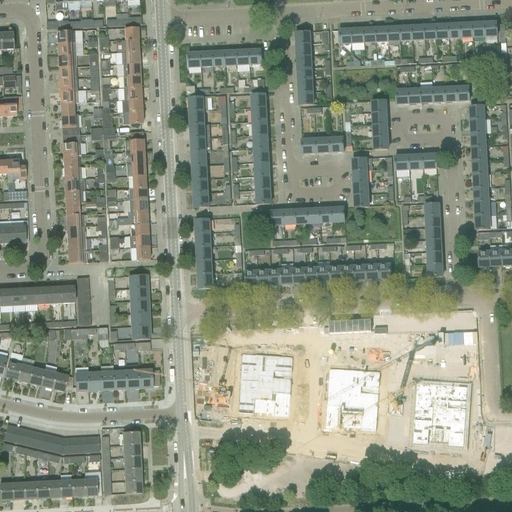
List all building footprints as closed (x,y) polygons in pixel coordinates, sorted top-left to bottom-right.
[(67,3),(66,0),(44,0),(45,4),(55,4),(55,10),(67,10),(67,3)] [(78,0),(66,0),(67,3),(67,10),(67,12),(79,11),(79,9),(78,0)] [(90,0),(78,0),(79,9),(91,8),(91,2),(90,0)] [(114,0),(102,0),(103,1),(103,8),(115,7),(115,1),(114,0)] [(141,19),(128,19),(128,27),(141,26),(141,19)] [(484,24),(472,25),(473,32),(473,39),(485,38),(485,32),(484,24)] [(497,24),(484,24),(485,32),(485,38),(497,37),(497,34),(497,32),(497,24)] [(472,25),(460,26),(460,32),(461,39),(473,39),(473,32),(472,25)] [(448,26),(436,27),(436,32),(437,41),(449,40),(448,32),(448,26)] [(460,26),(448,26),(448,32),(449,40),(461,39),(460,32),(460,26)] [(424,27),(412,28),(412,32),(412,42),(425,41),(424,32),(424,27)] [(436,27),(424,27),(424,32),(425,41),(437,41),(436,32),(436,27)] [(412,28),(400,29),(400,32),(400,42),(412,42),(412,32),(412,28)] [(124,30),(125,42),(138,42),(137,29),(124,30)] [(388,29),(375,30),(376,32),(376,44),(388,43),(388,32),(388,29)] [(400,29),(388,29),(388,32),(388,43),(400,42),(400,32),(400,29)] [(375,30),(363,31),(364,32),(364,44),(376,44),(376,32),(375,30)] [(351,31),(339,32),(339,33),(339,42),(340,45),(340,46),(352,45),(351,32),(351,31)] [(363,31),(351,31),(351,32),(352,45),(364,44),(364,32),(363,31)] [(56,34),(57,46),(75,45),(74,33),(56,34)] [(296,34),(296,46),(310,46),(309,33),(296,34)] [(12,34),(0,35),(0,41),(1,51),(13,50),(12,34)] [(121,54),(122,54),(138,53),(138,42),(125,42),(120,42),(121,54)] [(108,44),(99,45),(99,55),(108,55),(108,44)] [(57,46),(57,58),(75,57),(75,45),(57,46)] [(296,46),(297,58),(310,58),(310,46),(296,46)] [(249,52),(237,53),(237,67),(249,66),(249,52)] [(261,52),(249,52),(249,66),(262,65),(261,52)] [(122,54),(122,66),(139,65),(138,53),(122,54)] [(237,53),(224,54),(225,67),(237,67),(237,53)] [(212,54),(200,55),(201,68),(213,68),(212,54)] [(224,54),(212,54),(213,68),(225,67),(224,54)] [(201,68),(200,55),(188,56),(189,69),(201,68)] [(96,56),(88,56),(89,68),(97,68),(96,56)] [(57,58),(58,70),(76,69),(75,57),(57,58)] [(297,58),(298,71),(311,70),(310,58),(297,58)] [(122,66),(123,78),(140,77),(139,65),(122,66)] [(109,67),(100,67),(100,77),(109,76),(109,67)] [(97,68),(89,68),(89,80),(98,79),(97,68)] [(58,70),(58,82),(76,81),(76,69),(58,70)] [(298,71),(298,83),(312,82),(311,70),(298,71)] [(123,78),(123,90),(140,89),(140,77),(123,78)] [(14,78),(2,79),(2,87),(2,89),(15,89),(14,78)] [(98,79),(89,80),(90,92),(98,91),(98,79)] [(58,82),(59,93),(77,93),(76,81),(58,82)] [(257,88),(250,88),(251,93),(264,93),(264,81),(257,81),(257,88)] [(298,83),(299,95),(312,94),(312,82),(298,83)] [(469,87),(457,88),(457,102),(470,102),(469,87)] [(195,88),(186,88),(186,97),(195,96),(195,91),(195,88)] [(445,88),(432,89),(433,103),(445,103),(445,88)] [(457,88),(445,88),(445,103),(457,102),(457,88)] [(123,90),(117,90),(117,102),(121,102),(141,101),(140,89),(123,90)] [(432,89),(420,90),(421,104),(433,103),(432,89)] [(409,105),(408,90),(396,91),(397,105),(409,105)] [(420,90),(408,90),(409,105),(421,104),(420,90)] [(59,93),(60,105),(73,105),(78,104),(77,93),(59,93)] [(312,94),(299,95),(299,107),(313,106),(312,94)] [(251,96),(252,110),(265,110),(265,96),(251,96)] [(15,98),(3,99),(4,118),(16,118),(15,98)] [(189,99),(190,113),(203,113),(207,112),(206,98),(189,99)] [(122,114),(128,114),(141,113),(141,101),(121,102),(122,114)] [(372,102),(372,115),(386,114),(385,102),(372,102)] [(60,105),(60,117),(74,117),(73,105),(60,105)] [(470,108),(471,122),(484,121),(483,107),(470,108)] [(252,110),(253,124),(266,123),(265,110),(252,110)] [(128,114),(122,114),(123,126),(129,126),(132,126),(142,125),(141,113),(128,114)] [(190,113),(190,127),(204,126),(203,113),(190,113)] [(372,115),(373,127),(387,126),(386,114),(372,115)] [(62,129),(62,138),(79,137),(78,116),(74,117),(60,117),(61,129),(62,129)] [(471,122),(471,135),(485,135),(484,121),(471,122)] [(253,124),(253,138),(267,137),(266,123),(253,124)] [(190,127),(191,141),(204,140),(204,126),(190,127)] [(373,127),(373,139),(387,138),(387,126),(373,127)] [(471,135),(472,149),(486,148),(485,135),(471,135)] [(62,146),(62,158),(76,157),(80,157),(79,137),(62,138),(63,146),(62,146)] [(253,138),(254,151),(267,151),(267,137),(253,138)] [(387,138),(373,139),(374,151),(388,151),(387,138)] [(191,141),(192,154),(205,154),(204,140),(191,141)] [(329,140),(315,141),(316,155),(329,154),(329,140)] [(343,140),(329,140),(329,154),(343,153),(343,140)] [(316,155),(315,141),(301,142),(302,155),(316,155)] [(124,143),(125,155),(143,154),(143,142),(124,143)] [(472,149),(473,163),(486,162),(486,148),(472,149)] [(254,151),(255,165),(268,164),(267,151),(254,151)] [(125,167),(126,167),(144,166),(143,154),(125,155),(125,167)] [(192,154),(192,168),(206,167),(205,154),(192,154)] [(422,156),(408,157),(409,171),(423,170),(422,156)] [(436,156),(422,156),(423,170),(437,169),(436,156)] [(62,158),(63,170),(76,169),(76,157),(62,158)] [(409,171),(408,157),(394,158),(395,172),(409,171)] [(352,160),(353,173),(366,172),(366,160),(352,160)] [(18,162),(6,163),(7,176),(7,184),(10,184),(12,182),(19,181),(25,181),(24,167),(18,168),(18,162)] [(473,163),(473,176),(487,176),(486,162),(473,163)] [(255,165),(255,179),(269,178),(268,164),(255,165)] [(127,178),(131,178),(145,178),(144,166),(126,167),(127,178)] [(113,167),(105,168),(105,175),(106,180),(114,179),(114,175),(113,167)] [(192,168),(193,182),(207,181),(206,167),(192,168)] [(63,170),(63,182),(82,181),(81,169),(76,169),(63,170)] [(353,173),(353,185),(367,184),(366,172),(353,173)] [(473,176),(474,190),(488,189),(487,176),(473,176)] [(131,178),(132,190),(145,189),(145,178),(131,178)] [(255,179),(256,192),(269,191),(269,178),(255,179)] [(63,182),(64,194),(84,193),(84,181),(82,181),(63,182)] [(193,182),(194,195),(207,195),(207,181),(193,182)] [(353,185),(354,197),(368,196),(367,184),(353,185)] [(128,190),(128,202),(146,201),(145,189),(132,190),(128,190)] [(474,190),(475,204),(488,203),(488,189),(474,190)] [(269,191),(256,192),(257,206),(270,205),(269,191)] [(26,193),(8,194),(8,202),(26,202),(26,193)] [(64,194),(65,206),(78,205),(85,205),(84,193),(64,194)] [(207,195),(194,195),(194,209),(208,209),(207,195)] [(368,196),(354,197),(355,209),(368,208),(368,196)] [(128,202),(129,214),(147,213),(146,201),(128,202)] [(475,204),(475,218),(489,217),(488,203),(475,204)] [(65,206),(65,218),(79,217),(78,205),(65,206)] [(425,205),(426,218),(439,217),(438,205),(425,205)] [(331,210),(319,211),(320,224),(332,224),(331,210)] [(344,210),(331,210),(332,224),(344,223),(344,210)] [(319,211),(307,212),(308,225),(320,224),(319,211)] [(295,212),(283,213),(284,226),(296,226),(295,212)] [(307,212),(295,212),(296,226),(308,225),(307,212)] [(129,214),(127,214),(127,219),(128,226),(130,226),(147,225),(147,213),(129,214)] [(284,226),(283,213),(271,213),(271,227),(284,226)] [(65,218),(66,229),(84,229),(83,217),(79,217),(65,218)] [(426,218),(426,230),(440,229),(439,217),(426,218)] [(489,217),(475,218),(476,232),(486,231),(490,231),(489,217)] [(195,221),(196,235),(209,235),(209,221),(195,221)] [(22,222),(11,223),(11,229),(12,245),(25,244),(25,243),(24,228),(23,228),(22,222)] [(131,238),(134,238),(148,237),(147,225),(130,226),(131,238)] [(11,229),(0,229),(0,245),(12,245),(11,229)] [(66,229),(67,241),(85,240),(84,229),(66,229)] [(426,230),(427,242),(440,241),(440,229),(426,230)] [(477,234),(478,242),(489,241),(489,239),(489,234),(477,234)] [(196,235),(197,249),(210,248),(209,235),(196,235)] [(131,238),(129,238),(129,250),(135,250),(148,249),(148,237),(134,238),(131,238)] [(117,239),(109,239),(109,251),(118,251),(117,239)] [(67,241),(67,253),(85,252),(85,240),(67,241)] [(427,242),(427,254),(441,253),(440,241),(427,242)] [(197,249),(197,263),(211,262),(210,248),(197,249)] [(148,249),(135,250),(136,262),(149,261),(148,249)] [(106,251),(98,252),(99,264),(107,263),(106,251)] [(511,251),(502,252),(503,267),(511,266),(511,251)] [(85,252),(67,253),(68,266),(86,265),(85,252)] [(502,252),(490,253),(491,267),(503,267),(502,252)] [(427,254),(428,266),(441,265),(441,253),(427,254)] [(490,253),(478,253),(478,268),(491,267),(490,253)] [(197,263),(198,277),(211,276),(211,262),(197,263)] [(390,265),(378,266),(379,281),(391,281),(390,265)] [(441,265),(428,266),(429,278),(442,278),(441,265)] [(366,266),(354,267),(355,283),(367,282),(366,266)] [(378,266),(366,266),(367,282),(379,281),(378,266)] [(342,267),(330,268),(331,284),(343,283),(342,267)] [(354,267),(342,267),(343,283),(355,283),(354,267)] [(330,268),(318,269),(318,284),(331,284),(330,268)] [(306,269),(294,270),(294,286),(306,285),(306,269)] [(318,269),(306,269),(306,285),(318,284),(318,269)] [(281,270),(269,271),(270,287),(282,286),(281,270)] [(294,270),(281,270),(282,286),(294,286),(294,270)] [(269,271),(257,272),(258,288),(270,287),(269,271)] [(258,288),(257,272),(245,272),(246,288),(258,288)] [(211,276),(198,277),(199,291),(212,290),(211,276)] [(129,278),(129,291),(147,290),(146,279),(147,279),(146,279),(146,277),(129,278)] [(73,288),(61,289),(61,305),(74,304),(73,288)] [(48,289),(36,290),(37,306),(49,306),(48,289)] [(61,289),(48,289),(49,306),(61,305),(61,289)] [(36,290),(23,291),(24,307),(37,306),(36,290)] [(129,291),(130,304),(147,303),(147,292),(148,292),(148,291),(147,291),(147,290),(129,291)] [(11,291),(0,291),(0,308),(12,308),(11,291)] [(23,291),(11,291),(12,308),(24,307),(23,291)] [(130,304),(130,316),(148,315),(147,304),(148,304),(147,304),(147,303),(130,304)] [(130,316),(131,329),(149,328),(148,317),(149,317),(149,316),(148,316),(148,315),(130,316)] [(332,341),(430,335),(430,345),(437,344),(436,333),(429,333),(429,318),(331,325),(332,341)] [(149,328),(131,329),(132,342),(149,341),(149,329),(150,329),(149,329),(149,328)] [(447,332),(440,333),(442,346),(449,345),(447,332)] [(136,344),(137,353),(150,352),(149,344),(136,344)] [(242,357),(238,415),(288,419),(292,360),(242,357)] [(5,380),(17,383),(21,366),(22,362),(10,359),(5,380)] [(17,383),(28,385),(32,369),(21,366),(17,383)] [(28,385),(40,388),(44,372),(32,369),(28,385)] [(330,371),(327,430),(376,433),(380,375),(330,371)] [(40,388),(52,391),(56,375),(44,372),(40,388)] [(151,372),(138,373),(139,390),(150,390),(150,391),(150,390),(152,389),(152,388),(159,388),(158,372),(151,372)] [(125,373),(113,374),(114,391),(125,391),(125,392),(125,391),(126,391),(125,373)] [(138,373),(125,373),(126,391),(137,390),(137,392),(138,391),(138,390),(139,390),(138,373)] [(113,374),(100,375),(101,392),(112,392),(112,393),(113,393),(113,391),(114,391),(113,374)] [(56,375),(52,391),(64,394),(68,378),(56,375)] [(88,375),(75,376),(76,393),(87,393),(87,394),(87,393),(88,393),(88,375)] [(100,375),(88,375),(88,393),(100,392),(100,393),(100,392),(101,392),(100,375)] [(418,386),(414,445),(464,448),(469,390),(418,386)] [(3,441),(9,443),(13,428),(7,427),(3,441)] [(9,443),(16,445),(19,430),(13,428),(9,443)] [(16,445),(22,446),(26,432),(19,430),(16,445)] [(22,446),(29,448),(32,433),(26,432),(22,446)] [(29,448),(35,449),(39,435),(32,433),(29,448)] [(122,435),(123,448),(139,447),(138,434),(122,435)] [(35,449),(42,451),(45,436),(39,435),(35,449)] [(42,451),(48,452),(52,438),(45,436),(42,451)] [(48,452),(55,454),(58,439),(52,438),(48,452)] [(3,444),(1,451),(11,454),(13,447),(3,444)] [(123,448),(123,460),(139,459),(139,447),(123,448)] [(17,448),(15,455),(24,457),(26,450),(17,448)] [(26,450),(24,457),(25,457),(30,458),(34,459),(35,452),(27,450),(26,450)] [(40,453),(38,461),(48,463),(49,455),(40,453)] [(49,455),(48,463),(58,465),(59,458),(49,455)] [(123,460),(124,471),(140,471),(139,459),(123,460)] [(124,471),(125,483),(141,483),(140,471),(124,471)] [(83,481),(71,482),(72,498),(84,498),(83,481)] [(96,481),(83,481),(84,498),(96,497),(96,481)] [(71,482),(59,483),(60,499),(72,498),(71,482)] [(47,483),(35,484),(36,500),(48,500),(47,483)] [(59,483),(47,483),(48,500),(60,499),(59,483)] [(141,483),(125,483),(125,496),(141,495),(141,483)] [(23,484),(11,485),(12,501),(24,501),(23,484)] [(35,484),(23,484),(24,501),(36,500),(35,484)] [(0,502),(12,501),(11,485),(0,485),(0,502)]
